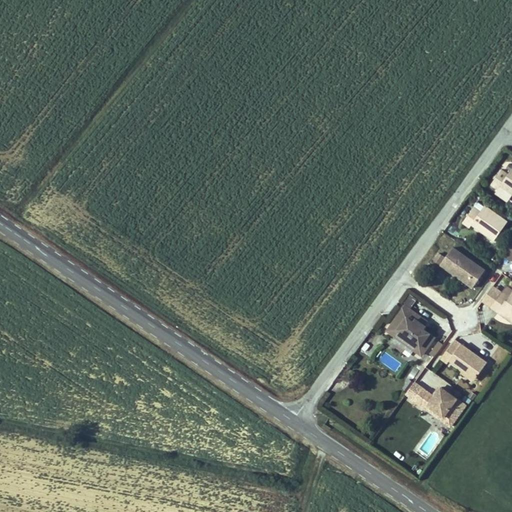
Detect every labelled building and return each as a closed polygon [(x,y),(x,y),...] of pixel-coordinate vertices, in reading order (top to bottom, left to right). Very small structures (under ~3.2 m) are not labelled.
[(511,193),(511,168),(508,175),(501,170),(489,186),(497,191),(501,185),(511,193)] [(494,241),(507,222),(485,206),(480,212),(474,207),(463,222),(469,228),(472,224),(494,241)] [(470,286),(483,269),(451,245),(438,262),(470,286)] [(511,319),(511,291),(500,283),(495,289),(484,304),(492,311),(495,307),(509,317),(511,319)] [(478,300),(484,304),(495,289),(489,285),(478,300)] [(495,307),(492,311),(506,321),(509,317),(495,307)] [(415,358),(427,341),(416,332),(421,325),(399,309),(381,333),(389,339),(391,337),(408,350),(406,352),(415,358)] [(374,353),(379,346),(373,341),(367,348),(374,353)] [(426,359),(435,347),(431,344),(422,356),(426,359)] [(457,372),(469,381),(481,365),(473,359),(470,362),(465,359),(467,355),(455,346),(452,349),(446,344),(434,360),(441,365),(443,362),(457,372)] [(388,381),(402,363),(379,346),(374,353),(367,348),(356,362),(364,368),(367,364),(388,381)] [(467,384),(469,381),(457,372),(455,376),(467,384)] [(412,402),(420,390),(409,382),(400,394),(412,402)] [(452,413),(459,404),(439,389),(432,399),(420,390),(412,402),(423,410),(425,407),(441,419),(442,424),(448,429),(457,417),(452,413)]
